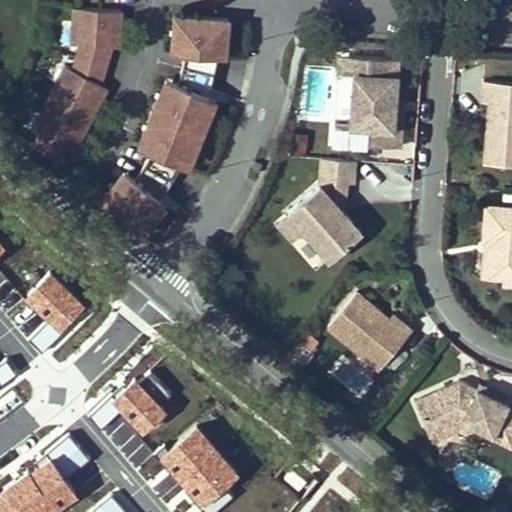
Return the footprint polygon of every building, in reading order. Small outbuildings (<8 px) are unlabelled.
[(66,145),(74,132),(80,136),(90,117),(99,99),(93,95),(100,82),(105,63),(111,45),(112,30),(119,30),(121,9),(74,6),(73,21),(71,42),(80,42),(76,55),(73,68),(65,64),(55,82),(41,109),(32,128),(40,132),(31,142),(54,161),(66,145)] [(228,17),(174,13),(172,41),(183,43),(182,52),(185,52),(182,67),(178,82),(176,81),(172,90),(161,86),(151,112),(141,138),(151,142),(148,151),(150,152),(142,165),(135,178),(133,176),(127,183),(118,177),(100,198),(141,233),(153,219),(147,214),(160,199),(170,181),(181,164),(188,145),(195,148),(201,132),(208,116),(201,113),(208,94),(213,75),(218,55),(219,35),(226,35),(228,17)] [(118,45),(119,30),(112,30),(111,45),(118,45)] [(229,55),(230,35),(226,35),(219,35),(218,55),(229,55)] [(183,43),(172,41),(171,51),(182,52),(183,43)] [(356,70),(358,51),(342,50),(341,68),(356,70)] [(400,54),(358,51),(356,70),(352,121),(335,119),(334,138),(401,143),(402,125),(394,124),(396,97),(400,54)] [(172,90),(176,81),(165,77),(161,86),(172,90)] [(511,78),(486,77),(484,98),(492,98),(487,160),(511,161),(511,78)] [(99,99),(106,86),(100,82),(93,95),(99,99)] [(211,117),(218,98),(208,94),(201,113),(208,116),(211,117)] [(402,125),(405,98),(396,97),(394,124),(402,125)] [(293,128),(290,150),(305,151),(308,130),(293,128)] [(80,136),(74,132),(66,145),(73,149),(80,136)] [(141,138),(137,146),(148,151),(151,142),(141,138)] [(181,164),(191,168),(198,149),(195,148),(188,145),(181,164)] [(133,176),(124,169),(118,177),(127,183),(133,176)] [(330,258),(362,230),(320,182),(288,210),(303,228),(330,258)] [(155,221),(168,205),(160,199),(147,214),(153,219),(155,221)] [(511,204),(485,202),(482,239),(490,239),(488,274),(504,275),(511,275),(511,204)] [(303,228),(288,210),(277,220),(292,238),(303,228)] [(482,239),(479,273),(488,274),(490,239),(482,239)] [(394,322),(356,289),(327,324),(378,368),(411,328),(398,317),(394,322)] [(346,360),(334,374),(356,393),(368,380),(346,360)] [(413,400),(428,432),(458,419),(493,434),(492,437),(511,446),(511,403),(508,402),(477,388),(459,380),(413,400)] [(479,382),(477,388),(508,402),(511,396),(479,382)] [(493,434),(458,419),(428,432),(432,441),(458,429),(489,443),(492,437),(493,434)]
